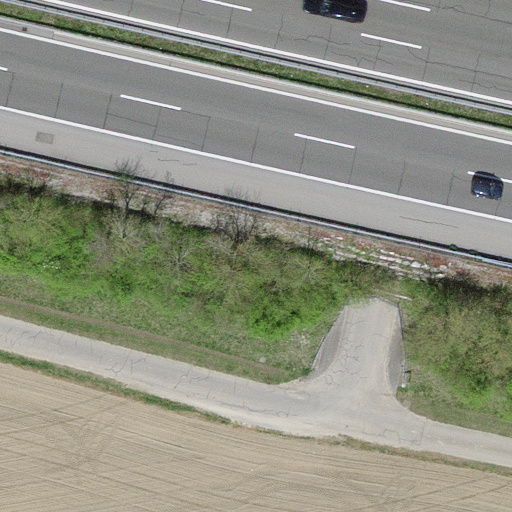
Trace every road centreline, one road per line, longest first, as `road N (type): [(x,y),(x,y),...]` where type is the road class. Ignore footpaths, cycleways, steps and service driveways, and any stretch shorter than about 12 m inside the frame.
road 1 (motorway): [(0,68),(511,181)]
road 2 (unclassified): [(444,0),(352,419)]
road 3 (unclassified): [(352,419),(0,333)]
road 4 (motorway): [(511,47),(301,0)]
road 5 (unclassified): [(352,419),(511,453)]
